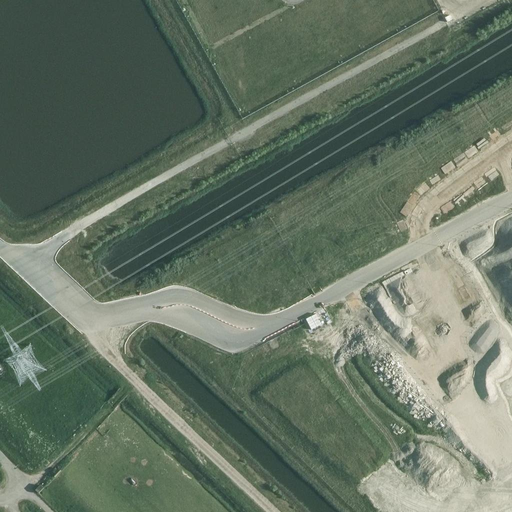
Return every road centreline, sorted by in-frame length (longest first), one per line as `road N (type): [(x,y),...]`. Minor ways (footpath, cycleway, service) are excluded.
road 1 (unclassified): [(21,263),(99,314),(169,306),(256,329),(511,197)]
road 2 (unknown): [(65,234),(458,16),(448,0)]
road 3 (track): [(82,307),(91,334),(272,511)]
road 4 (track): [(133,378),(25,488)]
